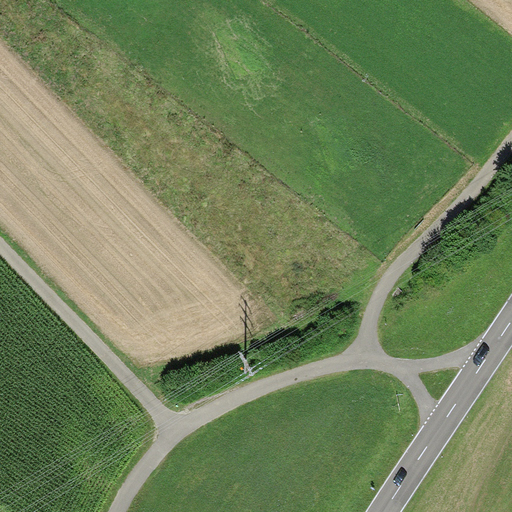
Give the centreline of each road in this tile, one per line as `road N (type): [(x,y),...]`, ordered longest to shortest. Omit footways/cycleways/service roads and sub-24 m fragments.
road 1 (unclassified): [(511,137),(388,281),(361,356)]
road 2 (unclassified): [(180,430),(0,248)]
road 3 (unclassified): [(361,356),(259,387),(180,430)]
road 4 (primary): [(385,511),(468,387)]
